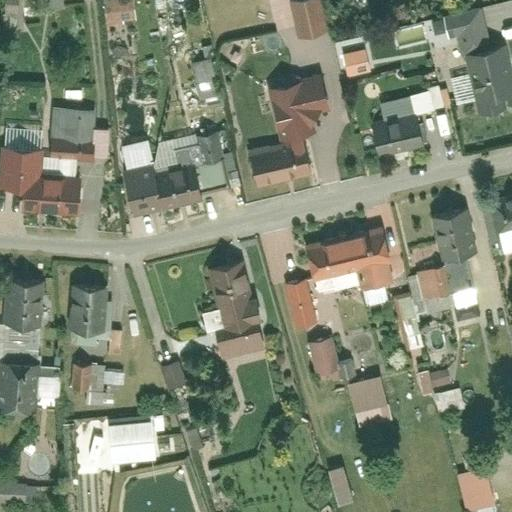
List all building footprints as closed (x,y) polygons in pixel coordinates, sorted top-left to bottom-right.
[(10,0),(10,10),(24,10),(24,0),(10,0)] [(129,0),(106,3),(109,25),(139,21),(136,0),(129,0)] [(297,0),(289,2),(297,40),(334,32),(327,0),(297,0)] [(463,52),(493,46),(486,12),(456,18),(463,52)] [(511,45),(472,54),(484,106),(511,99),(511,45)] [(345,55),(349,79),(374,75),(370,50),(345,55)] [(225,93),(222,56),(199,58),(202,95),(225,93)] [(273,80),(285,140),(325,132),(313,72),(273,80)] [(443,83),(416,88),(421,113),(448,108),(443,83)] [(373,125),(379,159),(426,150),(419,116),(373,125)] [(97,124),(95,153),(109,154),(111,125),(97,124)] [(203,158),(226,153),(220,127),(197,133),(203,158)] [(26,176),(39,177),(41,141),(3,139),(0,174),(26,176)] [(252,151),(259,188),(313,177),(306,140),(252,151)] [(127,172),(135,219),(172,213),(163,166),(127,172)] [(200,168),(167,174),(173,212),(207,206),(200,168)] [(26,176),(23,211),(86,215),(88,180),(39,177),(26,176)] [(511,247),(511,192),(482,200),(496,252),(511,247)] [(468,250),(478,247),(467,204),(433,213),(444,256),(468,250)] [(382,222),(306,242),(315,275),(357,264),(362,283),(396,274),(382,222)] [(468,250),(444,256),(446,262),(452,288),(473,282),(476,282),(468,250)] [(260,317),(244,257),(210,266),(225,326),(260,317)] [(425,295),(452,288),(446,262),(418,269),(425,295)] [(42,322),(46,277),(6,274),(3,319),(42,322)] [(296,321),(317,316),(306,274),(285,280),(296,321)] [(106,326),(107,282),(70,281),(69,325),(106,326)] [(452,288),(425,295),(430,312),(478,299),(473,282),(452,288)] [(267,344),(260,317),(225,326),(216,328),(223,356),(267,344)] [(39,363),(42,322),(3,319),(0,319),(0,359),(1,360),(39,363)] [(308,337),(316,368),(339,362),(338,358),(331,331),(308,337)] [(353,354),(338,358),(339,362),(342,373),(357,369),(353,354)] [(162,361),(169,384),(188,378),(180,355),(162,361)] [(39,363),(1,360),(0,369),(0,405),(36,408),(39,363)] [(108,361),(76,360),(75,387),(107,387),(108,361)] [(435,386),(453,381),(449,364),(431,369),(435,386)] [(361,423),(393,415),(381,370),(349,378),(361,423)] [(444,412),(467,406),(461,383),(437,389),(444,412)] [(164,457),(162,418),(119,420),(121,458),(164,457)] [(497,436),(511,434),(511,419),(495,421),(497,436)] [(337,500),(353,496),(344,460),(327,464),(337,500)] [(467,508),(496,501),(486,461),(456,469),(467,508)] [(0,478),(0,499),(26,502),(28,481),(0,478)]
